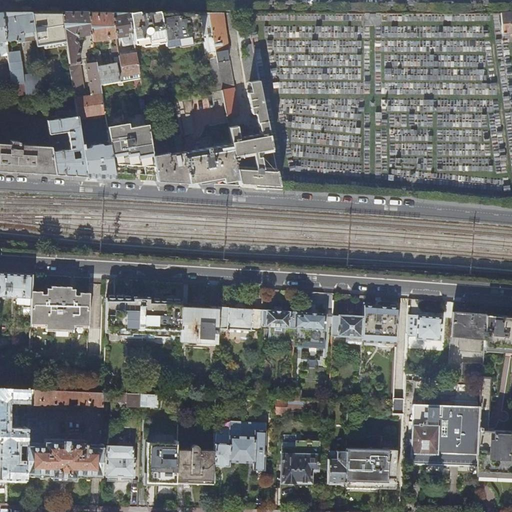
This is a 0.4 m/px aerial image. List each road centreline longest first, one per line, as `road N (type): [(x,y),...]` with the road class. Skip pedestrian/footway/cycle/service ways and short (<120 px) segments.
road 1 (residential): [(511,292),(0,258)]
road 2 (residential): [(0,185),(511,219)]
